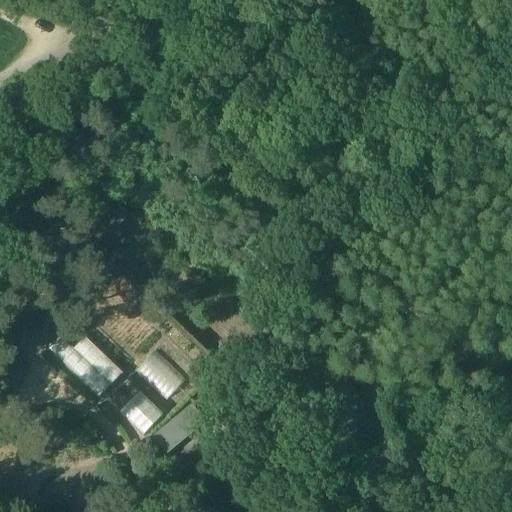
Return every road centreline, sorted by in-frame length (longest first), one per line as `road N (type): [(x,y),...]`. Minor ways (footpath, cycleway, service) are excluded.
road 1 (track): [(511,369),(122,69),(86,60)]
road 2 (track): [(165,511),(129,432),(108,407),(72,396),(36,398),(0,417)]
road 3 (track): [(86,60),(89,82),(0,251)]
